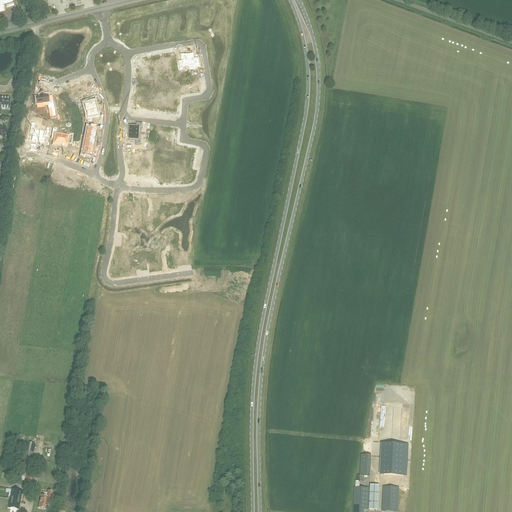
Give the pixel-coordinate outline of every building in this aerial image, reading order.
[(0,0),(0,15),(6,14),(5,7),(13,5),(12,0),(0,0)] [(193,54),(187,55),(188,66),(194,65),(195,67),(200,67),(198,58),(194,59),(194,58),(193,54)] [(181,61),(178,62),(179,70),(183,69),(182,67),(188,66),(187,55),(180,56),(181,60),(181,61)] [(170,57),(164,58),(166,68),(172,67),(173,73),(178,73),(175,60),(174,60),(174,61),(171,61),(170,57)] [(156,64),(155,64),(158,77),(162,77),(161,69),(166,68),(164,58),(159,59),(159,63),(156,64)] [(147,73),(153,72),(151,66),(148,67),(147,60),(144,61),(144,60),(140,61),(142,72),(146,71),(147,73)] [(193,79),(187,80),(189,92),(195,91),(193,79)] [(187,80),(181,81),(183,93),(189,92),(187,80)] [(178,86),(171,87),(178,94),(183,93),(181,81),(177,82),(178,86)] [(77,87),(80,94),(87,91),(89,96),(96,93),(92,85),(88,87),(87,84),(86,83),(81,85),(80,84),(76,86),(77,87)] [(166,94),(166,97),(177,98),(178,94),(171,87),(170,94),(166,94)] [(56,102),(53,103),(55,111),(59,110),(59,109),(58,105),(69,102),(66,93),(65,93),(65,91),(60,92),(61,93),(56,94),(57,99),(55,100),(56,102)] [(40,98),(36,98),(37,104),(43,103),(43,105),(47,104),(47,106),(48,110),(50,109),(51,117),(52,117),(56,117),(55,111),(53,103),(53,101),(49,102),(48,97),(48,96),(45,96),(45,95),(40,96),(40,98)] [(0,98),(0,115),(1,115),(1,109),(11,109),(11,106),(10,106),(10,99),(0,98)] [(88,100),(81,102),(82,106),(84,105),(85,112),(96,110),(96,109),(94,103),(93,103),(89,104),(88,100)] [(96,110),(85,112),(87,118),(86,119),(87,124),(93,124),(92,118),(98,116),(96,109),(96,110)] [(31,123),(29,134),(32,134),(31,140),(31,141),(38,143),(40,131),(35,130),(36,124),(31,123)] [(129,128),(129,132),(129,134),(141,134),(142,128),(142,124),(136,123),(136,128),(132,127),(130,127),(130,128),(129,128)] [(85,126),(84,135),(95,137),(97,130),(96,130),(91,129),(92,126),(85,126)] [(40,131),(38,143),(45,144),(45,142),(46,137),(49,137),(50,131),(51,129),(46,128),(46,132),(40,131)] [(53,129),(51,140),(54,140),(54,144),(53,145),(58,146),(60,146),(62,135),(62,134),(56,133),(55,129),(53,129)] [(129,134),(129,140),(131,140),(135,140),(135,145),(141,145),(141,140),(141,134),(129,134)] [(62,135),(60,146),(62,147),(66,147),(67,143),(70,143),(72,135),(68,135),(68,136),(62,135)] [(84,135),(82,141),(85,141),(85,142),(94,144),(94,143),(95,137),(84,135)] [(82,142),(81,148),(93,151),(94,144),(85,142),(84,143),(82,142)] [(166,146),(159,152),(162,156),(174,147),(174,143),(167,143),(166,146)] [(174,147),(162,156),(165,160),(172,154),(176,155),(177,155),(178,148),(174,147)] [(80,155),(79,158),(85,159),(86,156),(90,157),(91,157),(93,151),(81,148),(80,155)] [(176,155),(176,159),(182,160),(184,149),(178,148),(177,155),(176,155)] [(184,149),(182,160),(188,162),(191,150),(184,149)] [(157,174),(157,182),(167,182),(167,180),(167,179),(172,179),(172,165),(169,164),(169,169),(167,169),(167,174),(166,174),(157,174)] [(179,167),(174,167),(174,175),(179,175),(179,182),(179,183),(189,182),(188,176),(182,176),(182,172),(179,173),(179,167)] [(69,185),(68,187),(83,189),(84,182),(73,181),(72,185),(69,185)] [(68,187),(68,189),(72,190),(71,194),(81,196),(83,189),(68,187)] [(67,198),(66,200),(80,202),(81,196),(71,194),(70,198),(67,198)] [(66,200),(66,202),(69,203),(69,207),(79,209),(80,202),(66,200)] [(168,201),(165,203),(173,212),(176,209),(168,201)] [(64,211),(64,213),(78,215),(79,209),(69,207),(68,211),(64,211)] [(143,221),(143,224),(146,224),(146,227),(146,228),(148,228),(148,227),(149,227),(149,224),(152,224),(152,221),(149,221),(149,218),(146,218),(146,221),(143,221)] [(74,235),(62,236),(65,275),(77,275),(77,270),(77,268),(77,265),(76,265),(74,235)] [(132,238),(124,245),(127,248),(135,241),(132,238)] [(157,242),(153,245),(158,253),(162,250),(157,242)] [(119,252),(117,252),(118,259),(120,258),(120,256),(122,256),(122,257),(125,256),(122,250),(120,251),(121,253),(119,254),(119,253),(120,253),(120,252),(119,253),(119,252)] [(25,443),(20,467),(30,469),(35,445),(25,443)] [(361,455),(361,475),(372,475),(372,455),(361,455)] [(15,471),(14,480),(21,481),(22,474),(22,472),(19,471),(15,471)] [(24,482),(23,487),(32,488),(35,476),(25,474),(24,482)] [(370,488),(359,488),(360,481),(356,481),(355,487),(354,487),(353,510),(369,510),(370,488)] [(371,485),(371,510),(380,510),(380,485),(371,485)] [(383,487),(381,511),(398,511),(399,488),(383,487)] [(8,498),(10,498),(9,503),(9,508),(18,510),(19,509),(19,504),(19,505),(22,492),(6,489),(5,493),(8,493),(8,498)] [(41,496),(39,508),(41,509),(43,509),(45,509),(46,506),(50,507),(51,507),(51,506),(51,503),(53,492),(47,491),(47,493),(43,492),(42,496),(41,496)]
